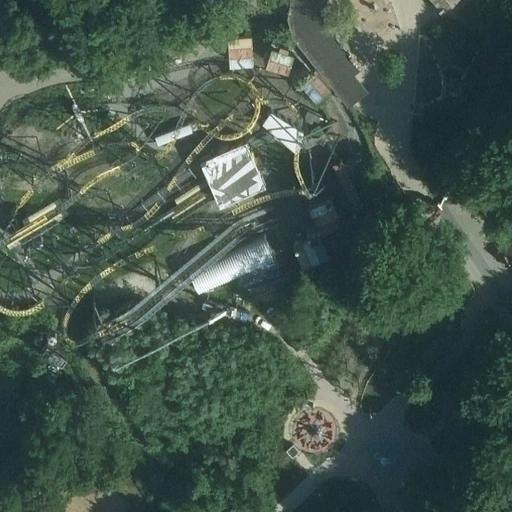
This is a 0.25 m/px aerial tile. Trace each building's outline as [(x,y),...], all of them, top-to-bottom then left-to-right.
[(324,0),(288,0),(286,11),(287,15),(291,32),(332,83),(352,109),(355,107),(380,87),(321,14),(324,0)] [(226,146),(200,158),(202,162),(203,165),(212,185),(220,204),(233,199),(268,184),(260,165),(247,137),(226,146)] [(271,244),(265,231),(188,265),(199,290),(276,256),(271,244)] [(511,234),(500,243),(511,260),(511,234)] [(236,279),(164,322),(185,356),(237,324),(229,310),(249,299),(236,279)]
